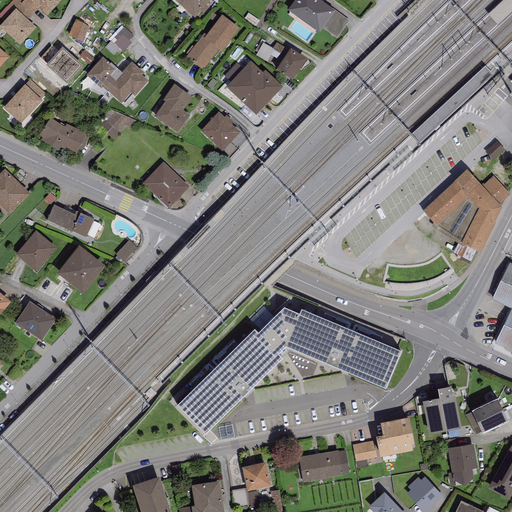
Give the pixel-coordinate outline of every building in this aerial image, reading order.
[(16,10),(21,4),(17,0),(13,0),(0,13),(0,17),(4,22),(16,10)] [(38,9),(28,0),(24,0),(21,4),(16,10),(28,21),(38,9)] [(63,0),(28,0),(38,9),(47,17),(63,0)] [(172,0),(195,19),(211,0),(172,0)] [(331,10),(317,0),(296,0),(288,12),(319,33),(323,28),(336,12),(331,9),(331,10)] [(499,27),(511,15),(511,0),(501,0),(487,14),(499,27)] [(28,21),(16,10),(4,22),(0,26),(0,28),(20,47),(36,29),(28,21)] [(349,21),(336,12),(323,28),(337,39),(349,21)] [(204,34),(186,58),(203,71),(219,51),(221,53),(239,30),(222,16),(206,36),(204,34)] [(76,21),(70,32),(73,33),(71,38),(82,43),(90,27),(76,21)] [(124,28),(105,48),(113,55),(119,48),(123,52),(131,44),(128,41),(133,36),(124,28)] [(273,49),(263,43),(256,56),(267,62),(273,51),(274,50),(273,49)] [(290,51),(277,43),(273,49),(274,50),(273,51),(285,58),(290,51)] [(82,67),(62,49),(46,67),(67,85),(82,67)] [(0,68),(9,59),(0,50),(0,68)] [(307,61),(290,50),(290,51),(285,58),(276,72),(292,83),(307,61)] [(90,65),(94,60),(84,51),(81,55),(81,56),(80,57),(90,65)] [(144,74),(132,63),(122,74),(111,64),(110,65),(103,59),(87,77),(101,90),(104,86),(109,91),(108,92),(121,104),(131,94),(135,98),(148,82),(142,76),(144,74)] [(263,75),(250,63),(244,70),(232,84),(227,88),(256,116),(282,88),(265,72),(263,75)] [(232,84),(244,70),(237,64),(225,77),(232,84)] [(408,135),(418,146),(495,76),(485,65),(408,135)] [(30,80),(24,86),(40,101),(46,95),(30,80)] [(24,86),(3,109),(20,125),(27,118),(42,102),(40,101),(24,86)] [(192,98),(174,86),(163,101),(166,103),(156,118),(177,133),(189,117),(183,112),(192,98)] [(130,129),(136,121),(116,112),(101,128),(114,140),(126,126),(130,129)] [(241,134),(219,113),(200,133),(222,154),(241,134)] [(86,136),(86,134),(67,125),(65,127),(50,119),(37,139),(74,160),(79,150),(82,152),(89,137),(86,136)] [(485,153),(494,161),(505,150),(496,142),(485,153)] [(190,189),(164,163),(142,185),(168,210),(190,189)] [(4,170),(0,174),(0,206),(9,215),(29,195),(4,170)] [(481,187),(467,172),(423,213),(431,222),(432,227),(464,248),(465,246),(480,254),(495,224),(494,224),(502,209),(499,206),(481,187)] [(493,176),(481,187),(499,206),(510,195),(493,176)] [(75,216),(54,207),(47,222),(73,233),(73,232),(86,238),(94,220),(76,212),(75,216)] [(56,249),(35,232),(16,256),(36,274),(56,249)] [(138,250),(129,241),(116,255),(124,262),(132,253),(133,255),(138,250)] [(105,268),(79,248),(57,275),(83,296),(105,268)] [(511,265),(509,264),(492,300),(511,310),(495,344),(511,352),(511,265)] [(0,317),(11,304),(0,294),(0,317)] [(56,321),(29,303),(15,325),(42,342),(56,321)] [(255,333),(177,409),(205,437),(282,362),(278,357),(286,350),(385,392),(401,355),(301,313),(300,318),(284,312),(258,337),(255,333)] [(451,390),(437,393),(439,401),(423,404),(429,437),(461,431),(455,397),(453,398),(451,390)] [(472,414),(482,437),(508,425),(497,402),(472,414)] [(409,420),(380,425),(383,439),(376,440),(379,460),(413,454),(412,447),(414,447),(409,420)] [(374,442),(352,446),(355,463),(377,458),(374,442)] [(488,490),(508,501),(511,494),(511,445),(511,446),(488,490)] [(473,446),(448,449),(451,474),(448,474),(450,487),(455,486),(455,482),(465,488),(473,480),(472,470),(477,470),(473,446)] [(299,459),(303,483),(350,475),(345,451),(299,459)] [(242,469),(247,493),(271,488),(266,464),(242,469)] [(418,478),(407,488),(410,491),(406,495),(422,511),(426,511),(443,498),(425,478),(421,482),(418,478)] [(170,511),(160,480),(132,489),(139,511),(170,511)] [(223,511),(219,484),(192,488),(194,508),(191,509),(191,511),(223,511)] [(400,511),(384,494),(369,508),(372,511),(400,511)] [(480,511),(461,503),(456,511),(480,511)]
